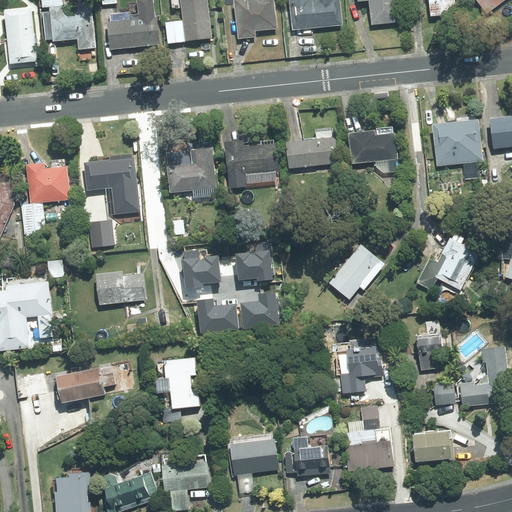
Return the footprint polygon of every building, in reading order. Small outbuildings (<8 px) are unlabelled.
[(43,0),(44,9),(64,7),(63,0),(43,0)] [(111,51),(161,45),(158,18),(155,18),(153,0),(137,0),(139,15),(129,16),(130,21),(108,23),(111,51)] [(212,39),(207,0),(180,0),(185,42),(212,39)] [(274,0),(254,0),(234,2),(238,40),(256,38),(255,32),(277,30),(274,0)] [(290,0),(294,30),(344,25),(341,0),(319,0),(319,1),(311,2),(310,0),(290,0)] [(396,0),(358,0),(359,3),(370,3),(372,26),(399,23),(396,0)] [(457,16),(455,0),(429,0),(431,18),(457,16)] [(475,0),(486,16),(507,0),(475,0)] [(98,50),(93,5),(79,7),(80,8),(66,10),(65,9),(51,10),(51,14),(44,14),(47,42),(55,41),(55,44),(79,41),(81,52),(98,50)] [(37,62),(32,10),(5,13),(10,64),(37,62)] [(168,45),(185,43),(182,22),(166,24),(168,45)] [(494,149),(511,146),(511,115),(491,118),(494,149)] [(479,119),(433,124),(437,166),(484,161),(479,119)] [(352,164),(398,159),(395,133),(393,133),(393,127),(376,128),(377,130),(349,133),(352,164)] [(289,168),(339,163),(336,136),(286,142),(289,168)] [(274,143),(274,140),(261,141),(261,144),(225,148),(228,177),(279,171),(277,143),(274,143)] [(170,193),(217,188),(212,147),(194,149),(196,163),(167,166),(170,193)] [(88,191),(139,185),(136,157),(85,163),(88,191)] [(45,168),(45,162),(27,164),(31,204),(24,204),(27,236),(47,233),(44,202),(70,199),(71,211),(80,210),(78,193),(71,194),(68,166),(45,168)] [(0,238),(15,204),(12,173),(0,173),(0,238)] [(139,221),(138,209),(129,210),(130,222),(139,221)] [(114,221),(91,222),(92,248),(116,246),(114,221)] [(511,235),(511,221),(498,222),(499,236),(511,235)] [(232,288),(234,311),(251,309),(252,321),(279,319),(275,278),(280,278),(278,254),(247,257),(246,248),(226,250),(224,233),(203,235),(204,247),(191,249),(195,292),(216,289),(232,288)] [(461,290),(481,252),(452,237),(439,262),(431,257),(418,283),(433,290),(439,278),(461,290)] [(362,244),(329,283),(350,300),(360,287),(364,290),(386,264),(362,244)] [(62,260),(48,262),(50,275),(64,273),(62,260)] [(100,305),(147,300),(144,274),(124,276),(124,271),(97,274),(100,305)] [(6,290),(0,290),(0,350),(29,348),(27,317),(52,315),(48,282),(6,286),(6,290)] [(422,370),(439,368),(437,351),(444,350),(442,336),(418,339),(422,370)] [(511,401),(511,400),(506,347),(482,349),(484,363),(486,363),(489,384),(475,385),(474,382),(461,383),(463,407),(511,401)] [(173,409),(201,406),(199,389),(193,389),(191,375),(198,375),(196,357),(165,360),(167,379),(170,378),(173,409)] [(34,358),(26,359),(27,368),(35,367),(34,358)] [(27,375),(24,361),(16,362),(19,376),(27,375)] [(102,375),(100,368),(56,376),(62,403),(105,395),(104,387),(115,385),(113,373),(102,375)] [(27,398),(48,394),(44,373),(23,378),(27,398)] [(456,403),(454,381),(434,383),(436,405),(456,403)] [(380,405),(363,406),(364,420),(381,419),(380,405)] [(349,472),(397,466),(393,440),(391,441),(390,427),(348,432),(350,445),(346,445),(349,472)] [(418,463),(455,460),(453,430),(415,433),(418,463)] [(297,453),(286,454),(288,473),(331,468),(328,446),(310,448),(309,437),(295,438),(297,453)] [(235,476),(279,470),(276,440),(231,445),(235,476)] [(165,492),(211,488),(208,462),(163,466),(165,492)] [(117,511),(161,497),(152,471),(119,483),(117,476),(112,473),(106,475),(103,480),(106,488),(102,489),(109,511),(117,511)] [(93,511),(93,502),(89,503),(89,494),(92,494),(91,473),(71,474),(71,478),(58,478),(59,492),(56,492),(57,511),(93,511)]
